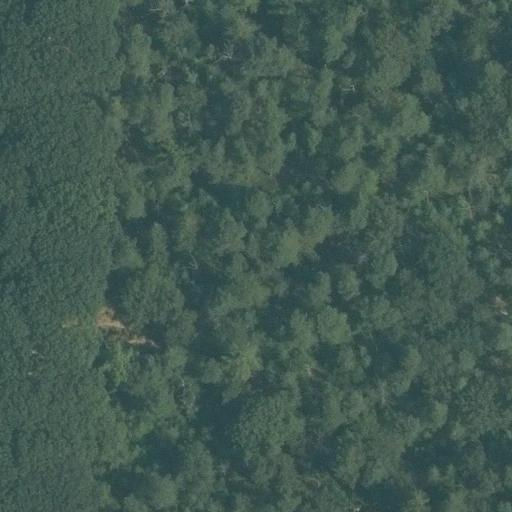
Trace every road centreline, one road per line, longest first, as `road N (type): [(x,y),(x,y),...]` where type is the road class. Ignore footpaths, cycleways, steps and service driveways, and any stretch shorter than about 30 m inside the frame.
road 1 (track): [(49,0),(28,345)]
road 2 (track): [(28,345),(23,511)]
